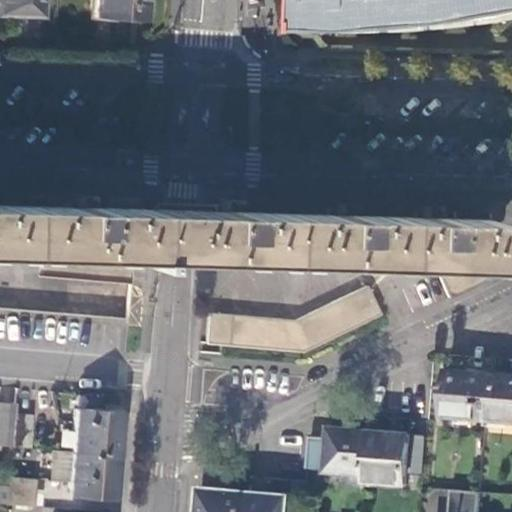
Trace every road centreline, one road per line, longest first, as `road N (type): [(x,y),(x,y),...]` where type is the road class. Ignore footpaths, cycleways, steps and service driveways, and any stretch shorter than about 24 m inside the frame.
road 1 (residential): [(165,434),(229,427),(511,301)]
road 2 (secondary): [(187,167),(511,176)]
road 3 (secondary): [(511,85),(200,74)]
road 4 (residential): [(169,376),(187,167)]
road 5 (secondary): [(200,74),(0,72)]
road 6 (secondary): [(0,161),(187,167)]
road 7 (residential): [(169,376),(0,366)]
